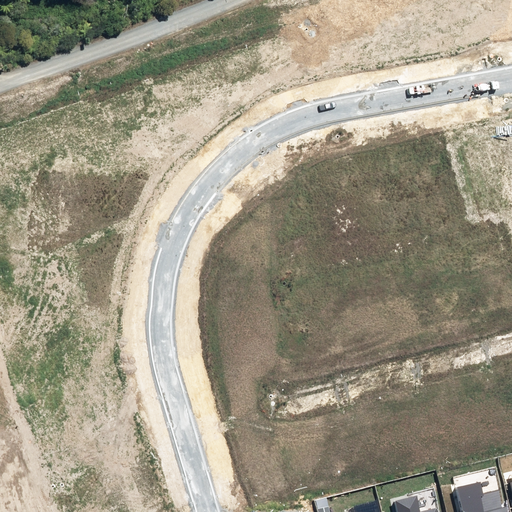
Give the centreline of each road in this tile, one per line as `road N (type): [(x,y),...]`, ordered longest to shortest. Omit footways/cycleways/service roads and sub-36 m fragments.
road 1 (unknown): [(511,81),(275,126),(204,187),(173,236),(161,286),(162,351),(204,511)]
road 2 (residential): [(0,85),(224,0)]
